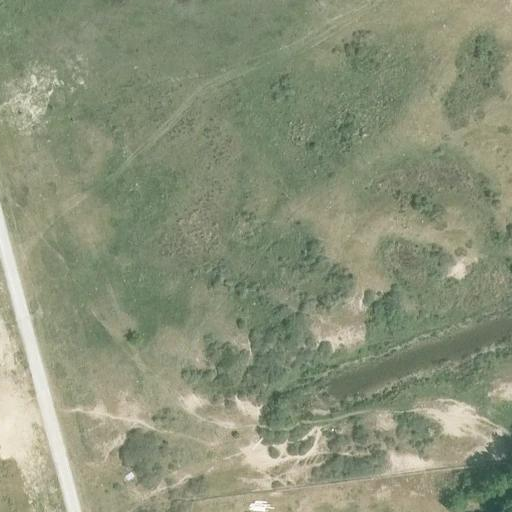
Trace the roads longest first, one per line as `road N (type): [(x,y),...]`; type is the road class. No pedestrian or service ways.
road 1 (track): [(10,265),(235,69),(309,46),(371,0)]
road 2 (track): [(74,511),(0,225)]
